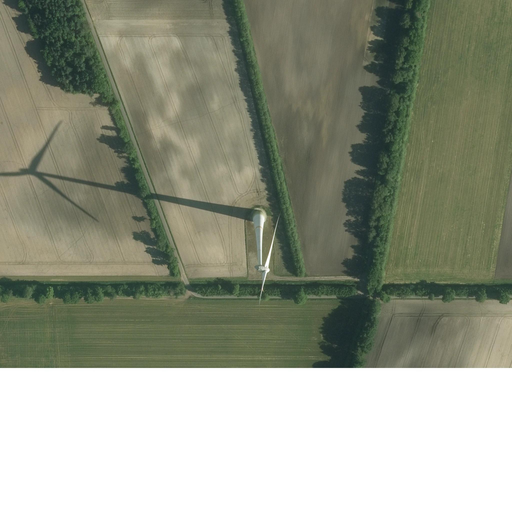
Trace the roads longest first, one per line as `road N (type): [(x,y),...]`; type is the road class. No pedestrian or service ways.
road 1 (unclassified): [(81,0),(193,293),(363,296)]
road 2 (unclassified): [(363,296),(411,0)]
road 3 (unclassified): [(363,296),(511,296)]
